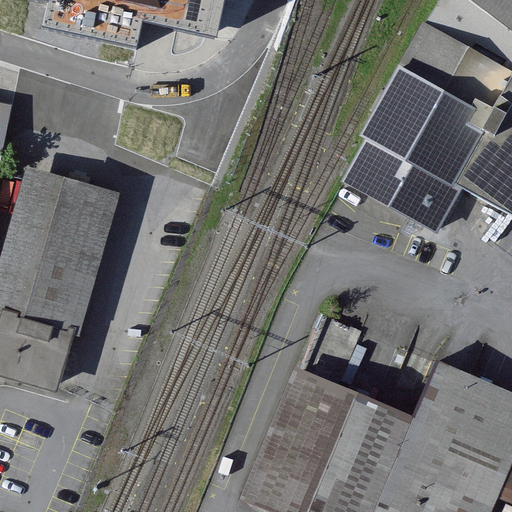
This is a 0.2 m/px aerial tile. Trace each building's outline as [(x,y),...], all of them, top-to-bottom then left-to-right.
[(202,0),(159,0),(199,12),(202,0)] [(511,0),(466,0),(511,34),(511,0)] [(451,231),(501,134),(495,108),(410,64),(350,180),(451,231)] [(0,173),(14,106),(0,103),(0,173)] [(0,335),(0,373),(51,387),(101,191),(41,175),(0,335)] [(511,395),(324,317),(246,500),(274,511),(488,511),(511,455),(511,395)]
